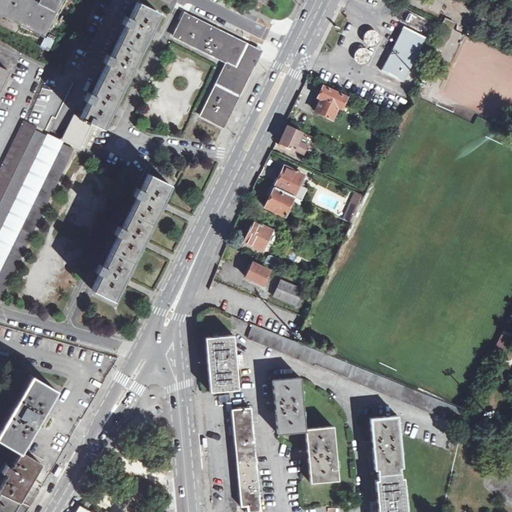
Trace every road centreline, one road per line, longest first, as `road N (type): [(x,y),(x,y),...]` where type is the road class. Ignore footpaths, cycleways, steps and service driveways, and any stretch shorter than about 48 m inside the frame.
road 1 (tertiary): [(179,319),(331,0)]
road 2 (tertiary): [(290,44),(160,311)]
